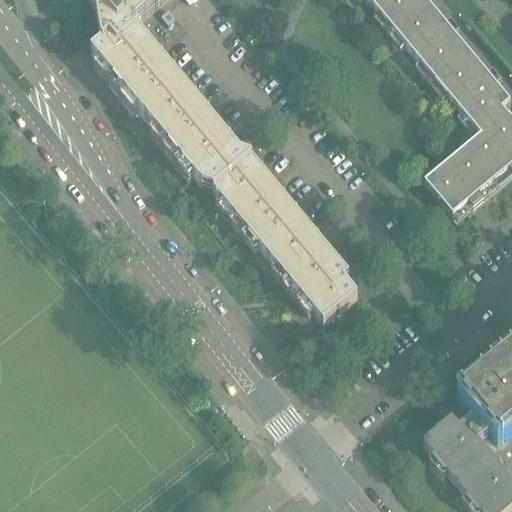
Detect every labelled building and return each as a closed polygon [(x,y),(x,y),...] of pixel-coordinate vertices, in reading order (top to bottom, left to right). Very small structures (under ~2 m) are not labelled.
[(165,0),(95,0),(87,7),(96,17),(102,50),(108,46),(115,54),(132,40),(126,33),(165,0)] [(437,23),(436,21),(418,0),(362,0),(404,49),(437,23)] [(497,94),(446,32),(437,23),(404,49),(403,50),(481,142),(424,189),(453,223),(511,173),(511,126),(503,115),(510,109),(497,94)] [(246,169),(242,173),(132,40),(115,54),(108,46),(102,50),(104,64),(99,68),(103,73),(202,193),(213,197),(213,198),(248,171),(246,169)] [(358,302),(344,286),(248,171),(213,198),(324,331),(358,302)] [(511,358),(460,403),(467,411),(485,434),(499,450),(501,448),(510,441),(511,442),(511,358)] [(499,450),(485,434),(467,411),(448,426),(420,450),(471,511),(511,511),(511,495),(485,464),(503,450),(501,448),(499,450)] [(503,450),(485,464),(488,467),(505,487),(511,495),(511,442),(510,441),(501,448),(503,450)]
